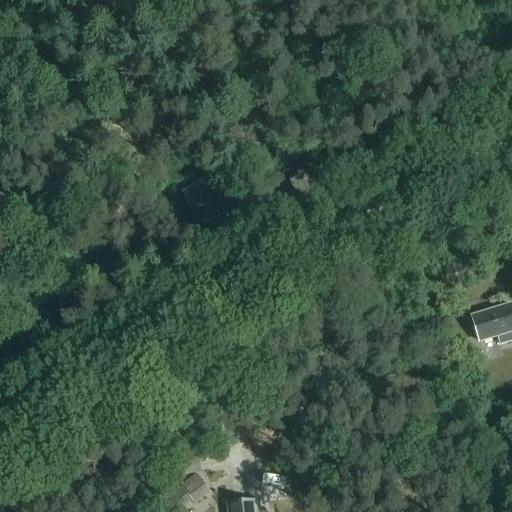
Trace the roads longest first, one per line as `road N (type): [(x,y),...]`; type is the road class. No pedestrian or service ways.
road 1 (track): [(0,471),(213,336),(327,244),(511,121)]
road 2 (track): [(399,511),(347,373),(285,281)]
